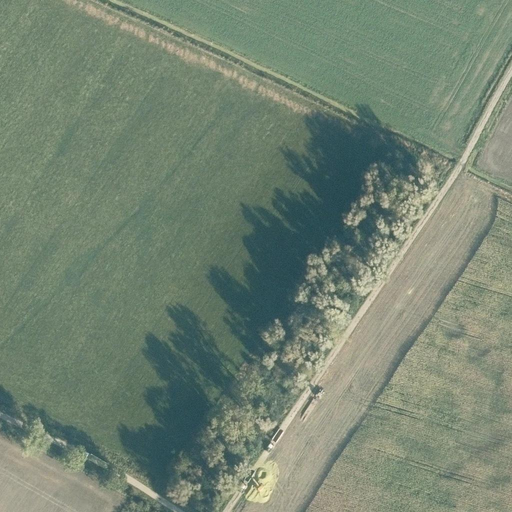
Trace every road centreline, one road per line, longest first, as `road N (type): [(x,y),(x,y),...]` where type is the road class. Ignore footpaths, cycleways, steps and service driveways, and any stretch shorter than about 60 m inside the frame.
road 1 (track): [(511,76),(225,511)]
road 2 (residential): [(0,418),(172,511)]
